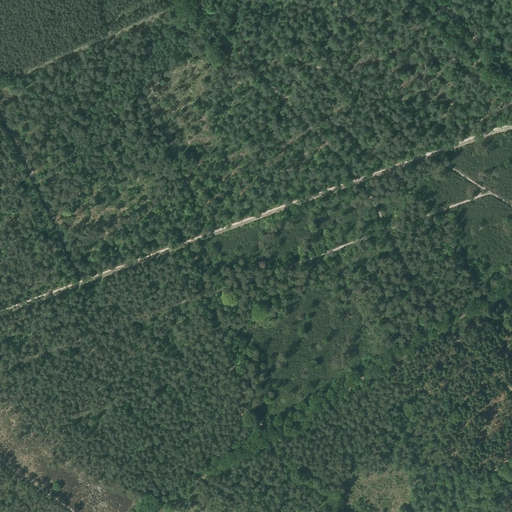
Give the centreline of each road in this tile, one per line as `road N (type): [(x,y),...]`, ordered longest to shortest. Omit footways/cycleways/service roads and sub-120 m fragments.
road 1 (track): [(345,511),(265,436),(440,324),(359,180),(190,0)]
road 2 (track): [(0,312),(511,129)]
road 3 (unknown): [(489,192),(0,369)]
road 4 (unknown): [(511,206),(391,126),(353,83),(257,46),(216,0)]
road 5 (unclassified): [(511,85),(417,0)]
